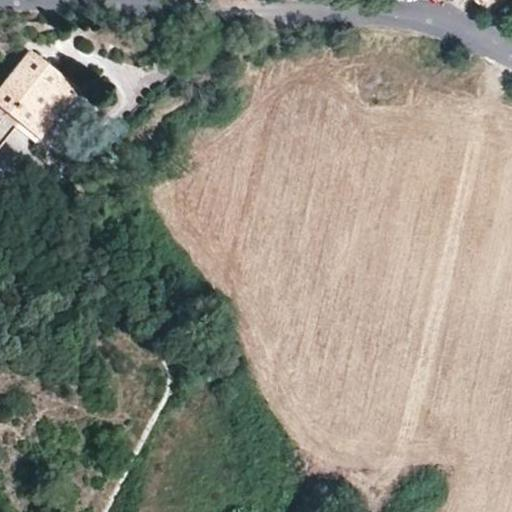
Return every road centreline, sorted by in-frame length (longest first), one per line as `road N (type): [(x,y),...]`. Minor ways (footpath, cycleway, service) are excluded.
road 1 (track): [(511,494),(466,479),(435,451),(498,196),(500,54)]
road 2 (residential): [(109,0),(353,10),(463,37),(511,60)]
